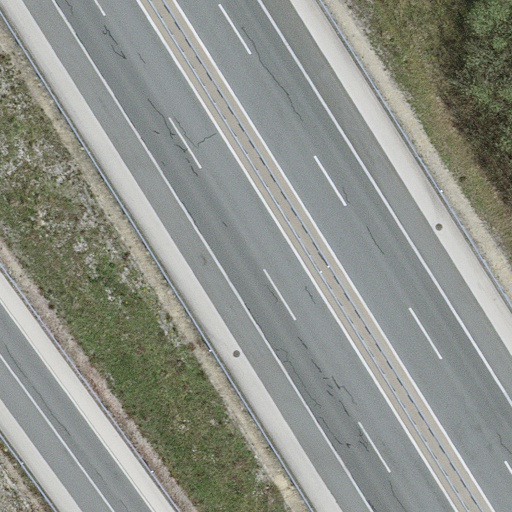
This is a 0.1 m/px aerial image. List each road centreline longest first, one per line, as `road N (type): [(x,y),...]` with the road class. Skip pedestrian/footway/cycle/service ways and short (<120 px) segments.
road 1 (motorway): [(99,0),(417,511)]
road 2 (motorway): [(511,464),(223,0)]
road 3 (motorway): [(0,325),(134,511)]
